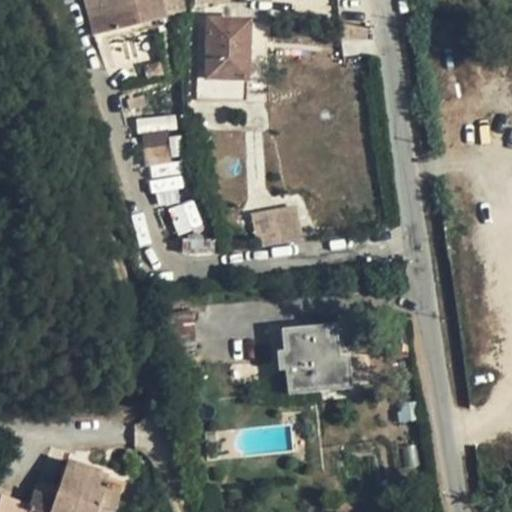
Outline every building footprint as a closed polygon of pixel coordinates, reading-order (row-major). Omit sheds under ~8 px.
[(106,0),(113,29),(165,17),(160,0),(106,0)] [(160,0),(165,17),(185,12),(181,0),(160,0)] [(207,18),(205,79),(207,79),(247,80),(248,80),(250,19),(207,18)] [(246,99),(247,80),(207,79),(207,98),(246,99)] [(162,129),(176,127),(174,114),(138,120),(144,161),(167,157),(162,129)] [(253,211),(257,246),(300,242),(297,206),(253,211)] [(171,326),(194,324),(193,314),(170,315),(171,326)] [(320,331),(336,330),(336,323),(320,325),(320,331)] [(195,343),(194,324),(171,326),(172,344),(195,343)] [(342,389),(339,357),(336,330),(320,331),(320,325),(281,328),(283,350),(285,370),(288,395),(342,389)] [(285,370),(283,350),(277,351),(279,370),(285,370)] [(342,389),(351,388),(349,356),(339,357),(342,389)] [(29,511),(115,511),(124,472),(64,460),(58,491),(35,486),(29,511)] [(0,511),(28,511),(30,504),(0,498),(0,511)]
